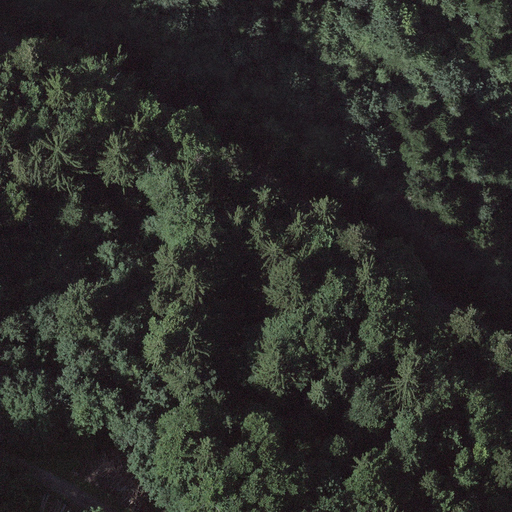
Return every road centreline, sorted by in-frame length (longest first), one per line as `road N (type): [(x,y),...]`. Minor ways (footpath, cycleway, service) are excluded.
road 1 (unclassified): [(0,34),(288,197),(511,379)]
road 2 (track): [(99,511),(33,454),(0,444)]
